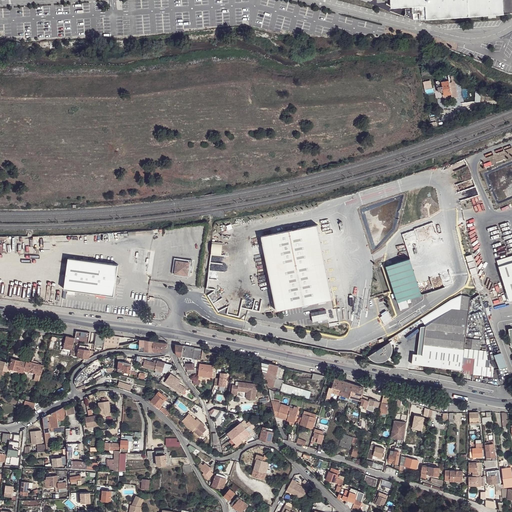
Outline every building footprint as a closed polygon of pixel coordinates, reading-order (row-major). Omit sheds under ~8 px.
[(391,0),(392,6),(412,5),(413,8),(404,8),(404,13),(403,15),(415,20),(510,14),(508,0),(391,0)] [(423,81),(424,89),(431,88),(430,80),(423,81)] [(441,82),(442,87),(443,92),(443,95),(451,94),(452,98),(458,97),(455,82),(449,83),(449,81),(441,82)] [(277,309),(331,298),(316,225),(262,236),(277,309)] [(472,254),(466,256),(472,275),(478,274),(472,254)] [(503,276),(511,273),(511,254),(498,258),(503,276)] [(118,264),(69,258),(64,289),(114,295),(118,264)] [(192,260),(177,258),(176,265),(173,265),(172,273),(190,275),(192,260)] [(386,266),(398,302),(422,294),(412,264),(410,258),(386,266)] [(511,273),(503,276),(510,299),(511,298),(511,273)] [(469,310),(470,297),(462,295),(460,310),(469,310)] [(336,309),(326,310),(328,327),(339,325),(336,309)] [(422,355),(463,360),(464,358),(464,351),(466,338),(467,325),(469,310),(460,310),(452,309),(426,326),(422,355)] [(407,328),(408,330),(423,320),(422,318),(407,328)] [(87,332),(77,331),(75,338),(75,340),(86,342),(87,332)] [(94,349),(104,351),(104,345),(106,335),(97,334),(94,349)] [(120,345),(121,337),(106,335),(104,345),(107,346),(116,346),(120,345)] [(64,348),(72,350),(75,340),(75,338),(66,336),(64,348)] [(466,338),(464,351),(471,352),(472,351),(473,339),(466,338)] [(473,339),(472,351),(479,351),(481,340),(473,339)] [(153,342),(140,340),(139,351),(144,352),(153,352),(153,342)] [(153,342),(153,352),(158,352),(162,351),(164,350),(167,349),(168,344),(153,342)] [(391,342),(369,356),(370,358),(372,360),(376,362),(380,362),(384,361),(387,360),(390,358),(392,355),(393,351),(393,347),(392,345),(392,344),(391,342)] [(184,346),(176,345),(177,353),(178,355),(195,359),(202,360),(204,350),(195,348),(184,346)] [(78,357),(89,359),(93,356),(93,351),(90,350),(80,349),(79,349),(78,357)] [(479,351),(472,351),(471,352),(470,358),(479,359),(479,351)] [(501,352),(493,354),(498,368),(506,366),(501,352)] [(413,354),(412,364),(460,369),(462,370),(463,365),(463,360),(422,355),(413,354)] [(470,358),(464,358),(463,360),(463,365),(478,367),(479,360),(479,359),(470,358)] [(9,368),(23,372),(23,370),(26,363),(11,359),(9,368)] [(74,365),(76,368),(83,363),(80,360),(73,365),(74,365)] [(155,363),(146,360),(143,367),(163,372),(166,363),(158,361),(157,363),(155,363)] [(191,361),(183,360),(185,364),(187,369),(189,374),(195,374),(195,367),(195,363),(193,363),(193,362),(191,361)] [(40,375),(43,365),(38,364),(38,365),(33,364),(31,364),(31,362),(26,361),(26,363),(23,370),(35,373),(40,375)] [(119,361),(118,370),(131,373),(131,370),(132,364),(119,361)] [(271,388),(272,389),(273,389),(276,378),(279,367),(279,366),(262,362),(268,385),(271,388)] [(217,365),(200,363),(199,376),(216,378),(217,365)] [(88,368),(85,370),(89,377),(96,372),(92,365),(88,368)] [(478,367),(463,365),(462,370),(465,370),(465,373),(477,374),(478,367)] [(75,385),(75,386),(88,378),(82,370),(79,373),(77,376),(76,378),(75,380),(75,381),(74,383),(75,384),(75,385)] [(171,373),(165,382),(182,394),(185,388),(186,388),(180,384),(178,383),(179,381),(180,380),(171,373)] [(221,379),(216,378),(215,386),(226,387),(228,374),(221,373),(221,379)] [(63,374),(61,381),(67,383),(69,376),(63,374)] [(344,381),(335,378),(332,387),(330,387),(328,395),(331,395),(332,392),(340,394),(344,381)] [(258,384),(239,381),(238,385),(233,384),(232,394),(238,394),(238,391),(247,392),(246,398),(256,399),(258,384)] [(344,381),(340,394),(361,401),(362,396),(364,387),(344,381)] [(118,386),(131,391),(133,386),(126,383),(125,384),(120,382),(118,386)] [(283,383),(281,392),(309,399),(311,392),(283,383)] [(151,402),(160,411),(163,408),(160,406),(167,398),(159,392),(151,402)] [(339,398),(360,404),(361,401),(340,394),(339,398)] [(362,396),(361,401),(360,404),(359,407),(362,408),(362,411),(368,413),(367,409),(374,411),(375,406),(378,407),(380,402),(380,401),(362,396)] [(25,400),(23,408),(30,410),(34,408),(35,403),(25,400)] [(109,401),(98,402),(99,409),(100,410),(100,414),(101,417),(111,415),(109,401)] [(387,413),(389,404),(388,404),(382,402),(381,407),(380,412),(383,412),(387,413)] [(36,403),(35,403),(34,408),(36,411),(37,411),(38,410),(45,405),(36,403)] [(289,408),(290,406),(281,404),(281,406),(273,404),(275,415),(278,416),(280,407),(289,410),(289,408)] [(44,417),(45,428),(50,428),(60,426),(60,425),(59,425),(58,421),(58,419),(65,418),(65,406),(44,417)] [(74,407),(66,408),(67,415),(75,413),(74,407)] [(280,407),(278,416),(286,418),(287,418),(289,410),(280,407)] [(160,411),(166,416),(169,413),(163,408),(160,411)] [(470,413),(470,423),(479,423),(479,412),(470,413)] [(189,413),(181,421),(193,431),(193,430),(200,437),(207,430),(203,426),(195,419),(189,413)] [(101,417),(100,414),(85,417),(86,420),(87,423),(87,428),(98,426),(97,417),(101,417)] [(303,418),(301,424),(306,426),(311,427),(313,428),(316,418),(304,414),(303,418)] [(491,416),(482,417),(483,425),(492,424),(491,416)] [(196,418),(195,419),(203,426),(204,425),(196,418)] [(407,423),(395,421),(392,438),(404,440),(407,423)] [(242,423),(228,434),(232,439),(230,440),(234,445),(236,444),(237,444),(241,441),(242,440),(250,433),(244,425),(242,423)] [(248,423),(244,425),(250,433),(254,431),(252,429),(251,427),(248,423)] [(60,426),(50,428),(52,445),(52,450),(54,450),(53,446),(56,446),(54,431),(66,431),(66,426),(60,426)] [(271,442),(274,431),(263,429),(261,436),(260,440),(271,442)] [(41,430),(31,431),(32,445),(42,444),(41,430)] [(314,432),(312,441),(322,444),(325,435),(314,432)] [(9,443),(11,434),(3,433),(2,442),(9,443)] [(250,433),(242,440),(245,442),(247,441),(253,437),(250,433)] [(343,434),(339,445),(350,448),(352,442),(354,437),(343,434)] [(110,443),(121,444),(121,440),(122,437),(122,436),(111,435),(110,443)] [(121,444),(121,448),(128,448),(129,440),(121,440),(121,444)] [(496,457),(494,441),(489,442),(489,445),(485,445),(486,458),(492,457),(496,457)] [(110,443),(110,450),(110,451),(113,452),(113,450),(115,450),(121,451),(121,448),(121,444),(110,443)] [(188,447),(192,454),(197,449),(191,445),(188,447)] [(370,449),(368,459),(372,460),(373,456),(378,457),(382,458),(385,448),(376,446),(375,450),(370,449)] [(357,458),(359,449),(354,447),(351,456),(357,458)] [(276,450),(272,448),(271,452),(273,452),(280,459),(283,456),(276,450)] [(477,449),(473,449),(473,452),(473,457),(476,457),(478,457),(481,457),(483,456),(483,453),(483,449),(477,449)] [(119,471),(121,453),(121,452),(121,451),(115,450),(115,454),(115,459),(110,459),(110,466),(110,469),(115,470),(115,471),(119,471)] [(152,466),(166,465),(166,461),(167,461),(167,454),(165,454),(165,450),(148,452),(149,460),(151,460),(152,466)] [(391,450),(389,460),(389,463),(393,464),(393,463),(398,464),(400,452),(395,451),(391,450)] [(267,462),(264,472),(267,473),(270,462),(272,463),(274,457),(270,455),(269,456),(265,455),(264,456),(264,458),(268,459),(267,462)] [(62,465),(62,461),(62,457),(53,458),(53,463),(53,466),(62,465)] [(407,457),(405,466),(417,468),(419,460),(407,457)] [(254,469),(264,472),(267,462),(258,458),(257,460),(254,469)] [(469,462),(469,472),(473,472),(473,477),(479,477),(479,472),(477,472),(477,462),(469,462)] [(206,464),(204,466),(211,472),(213,469),(206,464)] [(205,478),(208,480),(209,479),(213,474),(211,472),(204,466),(201,469),(204,473),(203,474),(206,477),(205,478)] [(423,466),(422,473),(426,473),(430,474),(438,475),(439,475),(440,468),(423,466)] [(501,485),(501,488),(511,487),(511,469),(511,467),(502,468),(504,484),(501,485)] [(336,491),(340,493),(340,492),(341,488),(342,486),(344,480),(338,477),(340,471),(332,468),(331,472),(329,472),(327,480),(340,484),(339,486),(338,486),(336,491)] [(262,478),(264,472),(254,469),(252,475),(262,478)] [(445,470),(444,481),(463,481),(463,471),(445,470)] [(367,475),(364,483),(376,487),(378,479),(367,475)] [(488,476),(489,485),(501,483),(500,476),(497,476),(496,475),(488,476)] [(213,485),(223,488),(226,479),(216,476),(213,485)] [(97,485),(98,477),(94,477),(94,481),(90,482),(90,485),(97,485)] [(469,477),(469,486),(470,486),(477,486),(480,486),(482,486),(482,477),(481,477),(479,477),(473,477),(469,477)] [(46,479),(47,487),(51,486),(55,486),(59,486),(58,483),(58,479),(58,478),(57,478),(48,479),(46,479)] [(142,479),(141,489),(150,490),(150,480),(142,479)] [(298,496),(304,499),(309,489),(296,482),(297,481),(294,479),(288,490),(298,496)] [(306,479),(303,482),(308,488),(311,485),(306,479)] [(22,482),(21,494),(23,494),(23,495),(28,496),(28,492),(28,493),(29,488),(29,482),(22,482)] [(68,487),(67,482),(58,483),(59,486),(59,491),(59,492),(67,491),(67,487),(68,487)] [(234,484),(230,489),(235,492),(239,488),(234,484)] [(227,493),(224,497),(225,499),(226,497),(229,499),(235,492),(230,489),(229,488),(226,492),(227,493)] [(350,494),(356,497),(359,491),(351,488),(349,494),(345,492),(344,495),(349,497),(350,494)] [(354,506),(353,508),(359,510),(364,493),(359,491),(357,497),(356,500),(355,503),(354,506)] [(91,492),(81,493),(81,503),(91,503),(91,492)] [(376,504),(383,507),(388,496),(379,492),(377,497),(376,497),(375,501),(377,502),(376,504)] [(140,511),(141,507),(140,507),(144,499),(136,496),(132,505),(131,505),(129,511),(140,511)] [(233,507),(240,499),(238,497),(231,504),(233,507)] [(240,499),(233,507),(234,508),(237,510),(244,502),(240,499)] [(237,510),(238,511),(243,511),(248,506),(244,502),(237,510)]
